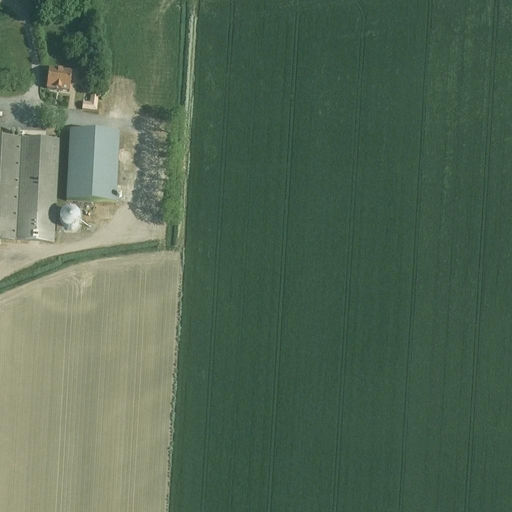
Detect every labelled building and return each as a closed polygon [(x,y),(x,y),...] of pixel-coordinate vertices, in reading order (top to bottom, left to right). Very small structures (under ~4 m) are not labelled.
[(48,70),(46,90),(69,93),(71,73),(48,70)] [(82,104),(82,111),(96,113),(98,98),(90,97),(89,104),(82,104)] [(119,134),(70,132),(66,202),(116,205),(119,134)] [(0,241),(54,244),(59,141),(0,137),(0,241)] [(126,202),(143,203),(143,192),(147,193),(148,184),(140,184),(141,175),(128,174),(126,202)] [(69,231),(73,231),(75,229),(77,228),(78,227),(79,225),(79,224),(80,222),(80,220),(79,217),(77,215),(75,213),(73,212),(71,211),(68,211),(66,212),(63,213),(62,214),(60,216),(60,218),(59,220),(59,223),(60,226),(61,228),(63,229),(65,231),(66,231),(69,231)]
